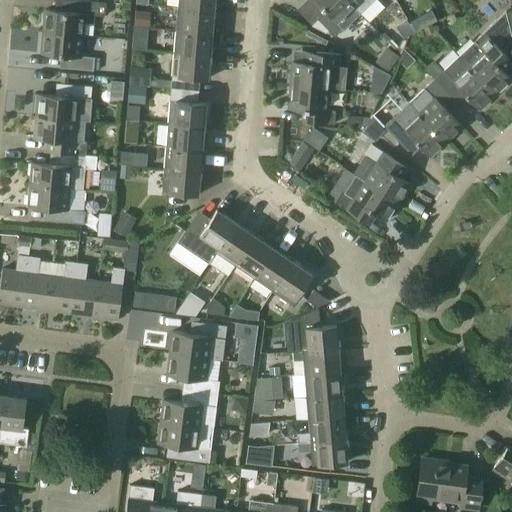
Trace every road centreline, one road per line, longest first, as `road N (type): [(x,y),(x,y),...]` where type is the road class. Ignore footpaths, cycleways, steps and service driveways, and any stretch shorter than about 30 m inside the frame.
road 1 (residential): [(356,270),(239,173),(256,0)]
road 2 (residential): [(104,507),(118,350),(0,337)]
road 3 (residential): [(511,136),(385,269)]
road 4 (residential): [(386,417),(487,427),(511,357)]
road 5 (residential): [(386,417),(372,296)]
